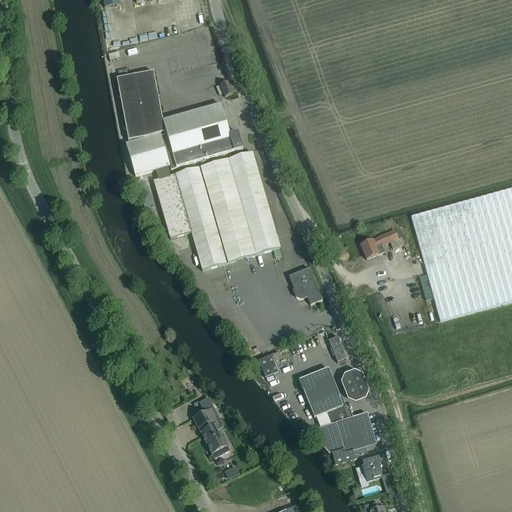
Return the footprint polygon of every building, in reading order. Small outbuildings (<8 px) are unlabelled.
[(120,7),(119,0),(102,0),(104,9),(120,7)] [(117,58),(128,55),(126,49),(115,51),(117,58)] [(229,137),(220,106),(162,122),(153,73),(116,80),(129,145),(126,146),(135,178),(169,168),(170,172),(242,151),(238,134),(229,137)] [(232,96),(227,83),(220,86),(225,98),(232,96)] [(201,169),(229,265),(270,253),(279,250),(252,154),(201,169)] [(202,273),(229,265),(201,169),(153,182),(170,241),(191,235),(202,273)] [(130,186),(133,191),(135,190),(144,185),(141,180),(130,186)] [(440,323),(511,302),(511,189),(411,217),(440,323)] [(369,243),(360,246),(366,261),(384,254),(382,247),(389,244),(392,251),(404,246),(401,239),(398,240),(394,232),(378,239),(372,242),(372,241),(369,243)] [(308,270),(299,274),(288,278),(296,297),(302,299),(306,298),(310,307),(322,302),(308,270)] [(347,361),(339,341),(329,345),(337,364),(347,361)] [(272,356),(258,362),(265,379),(279,373),(272,356)] [(345,456),(352,453),(376,446),(366,415),(348,421),(327,370),(299,382),(314,420),(326,415),(331,426),(310,433),(328,456),(331,455),(343,451),(345,456)] [(202,416),(193,420),(214,460),(223,456),(229,453),(222,440),(223,439),(219,431),(224,428),(219,419),(217,420),(216,419),(221,416),(217,408),(210,412),(202,416)] [(355,461),(352,453),(345,456),(343,451),(331,455),(335,467),(355,461)] [(362,469),(356,471),(361,489),(369,487),(368,483),(371,482),(382,479),(383,483),(384,482),(380,470),(381,469),(381,468),(380,469),(378,465),(380,464),(377,454),(367,457),(361,459),(364,468),(362,469)] [(239,476),(235,468),(224,474),(228,482),(239,476)] [(381,484),(369,487),(370,492),(382,488),(381,484)]
